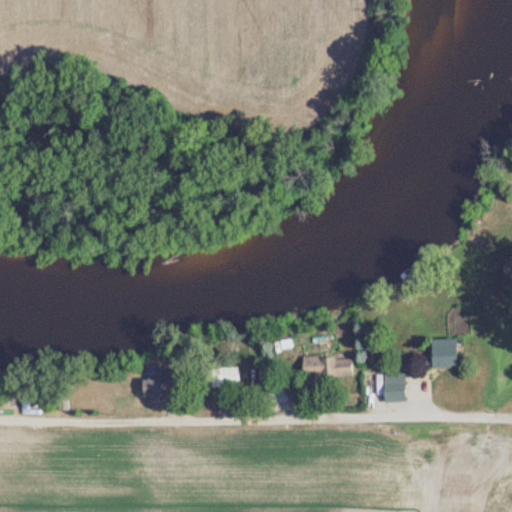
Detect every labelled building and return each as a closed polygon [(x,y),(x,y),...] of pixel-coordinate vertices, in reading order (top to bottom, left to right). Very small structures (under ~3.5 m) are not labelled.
[(436,368),(464,368),(464,340),(436,340),(436,368)] [(308,357),(308,377),(358,377),(358,357),(308,357)] [(243,389),(243,369),(211,369),(211,389),(243,389)] [(264,369),(265,403),(291,403),(291,376),(281,376),(281,369),(264,369)] [(390,373),(390,402),(411,402),(411,373),(390,373)] [(182,396),(182,378),(151,378),(151,396),(182,396)]
